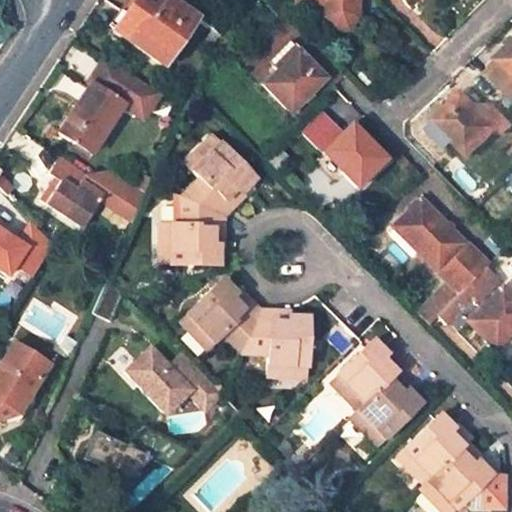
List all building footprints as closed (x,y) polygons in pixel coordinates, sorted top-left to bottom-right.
[(167,0),(132,0),(112,29),(159,63),(192,17),(167,0)] [(357,0),(294,0),(294,5),(318,5),(318,14),(328,27),(345,26),(356,14),(358,4),(357,0)] [(212,31),(200,46),(207,51),(218,36),(212,31)] [(324,73),(285,37),(266,57),(274,65),(258,81),(289,110),(324,73)] [(511,45),(497,61),(511,75),(511,45)] [(90,83),(57,132),(89,154),(122,104),(135,113),(148,109),(159,92),(103,56),(87,82),(90,83)] [(511,75),(497,61),(484,73),(511,100),(511,75)] [(462,93),(434,122),(468,156),(496,128),(497,128),(484,115),(462,93)] [(493,106),(484,115),(497,128),(496,128),(502,134),(511,124),(493,106)] [(320,114),(301,133),(355,188),(383,159),(349,125),(339,134),(320,114)] [(211,152),(220,144),(220,143),(212,135),(203,144),(211,152)] [(199,180),(209,189),(194,204),(222,216),(243,195),(240,193),(236,188),(249,174),(220,144),(211,152),(203,144),(184,163),(199,180)] [(274,153),(265,161),(277,173),(286,165),(274,153)] [(36,196),(78,224),(100,191),(78,176),(81,172),(55,155),(45,169),(50,173),(36,196)] [(249,174),(236,188),(240,193),(254,178),(249,174)] [(194,204),(209,189),(199,180),(179,198),(194,204)] [(194,228),(194,204),(179,198),(179,228),(194,228)] [(419,199),(391,226),(446,282),(458,294),(483,269),(486,266),(419,199)] [(179,228),(157,228),(157,255),(168,255),(168,267),(211,267),(211,248),(217,248),(222,247),(222,216),(194,204),(194,228),(179,228)] [(49,246),(28,222),(20,236),(27,243),(22,247),(0,232),(0,274),(6,279),(17,267),(30,279),(49,246)] [(168,255),(157,255),(157,267),(168,267),(168,255)] [(458,294),(436,316),(444,326),(451,319),(461,329),(466,323),(494,351),(511,332),(511,298),(501,287),(479,308),(474,304),(496,282),(483,269),(458,294)] [(237,289),(223,276),(219,280),(233,293),(237,289)] [(107,277),(91,312),(110,320),(122,292),(107,277)] [(258,310),(237,289),(233,293),(219,280),(185,313),(194,322),(186,330),(204,349),(220,334),(231,324),(245,339),(258,310)] [(446,282),(415,313),(427,326),(436,316),(458,294),(446,282)] [(258,310),(245,339),(239,354),(266,355),(265,376),(292,376),(292,365),(306,365),(306,323),(287,323),(287,316),(287,311),(258,310)] [(186,330),(194,322),(185,313),(177,321),(186,330)] [(245,339),(231,324),(220,334),(239,354),(245,339)] [(366,344),(380,358),(384,354),(371,340),(366,344)] [(47,364),(10,341),(0,356),(0,417),(17,411),(47,364)] [(366,344),(336,374),(345,383),(337,391),(356,410),(396,371),(402,365),(388,350),(384,354),(380,358),(366,344)] [(168,368),(147,345),(122,369),(163,412),(185,390),(189,387),(206,405),(219,392),(182,355),(168,368)] [(306,365),(292,365),(292,376),(305,377),(306,365)] [(356,410),(350,416),(369,436),(377,428),(386,437),(416,407),(403,394),(407,390),(411,386),(396,371),(356,410)] [(328,382),(337,391),(345,383),(336,374),(328,382)] [(189,387),(185,390),(202,408),(206,405),(189,387)] [(420,403),(407,390),(403,394),(416,407),(420,403)] [(434,418),(448,432),(451,428),(438,414),(434,418)] [(434,418),(402,449),(411,459),(405,465),(424,484),(470,438),(456,424),(451,428),(448,432),(434,418)] [(127,450),(112,440),(84,453),(127,479),(148,458),(171,471),(194,449),(143,426),(127,450)] [(386,437),(377,428),(369,436),(378,445),(386,437)] [(466,442),(420,488),(439,508),(447,500),(456,509),(476,491),(477,494),(477,511),(504,511),(504,475),(492,475),(487,479),(473,466),(478,461),(481,458),(466,442)] [(396,456),(405,465),(411,459),(402,449),(396,456)] [(473,466),(487,479),(492,475),(478,461),(473,466)] [(453,511),(456,509),(447,500),(439,508),(443,511),(453,511)]
